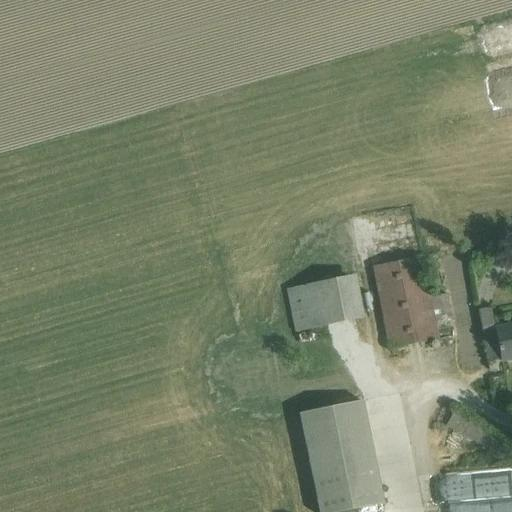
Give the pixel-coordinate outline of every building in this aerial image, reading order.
[(423,258),(372,270),(389,351),(414,346),(439,341),(438,332),(448,330),(446,324),(453,323),(448,295),(431,298),(423,258)] [(340,279),(286,290),(295,333),(323,328),(345,324),(364,320),(356,276),(340,279)] [(491,309),(478,311),(488,364),(501,361),(501,362),(511,360),(511,327),(495,331),(491,309)] [(338,407),(299,415),(318,511),(350,511),(384,505),(363,402),(338,407)] [(453,410),(443,427),(502,459),(511,442),(453,410)] [(511,491),(511,467),(491,471),(493,494),(511,491)]
